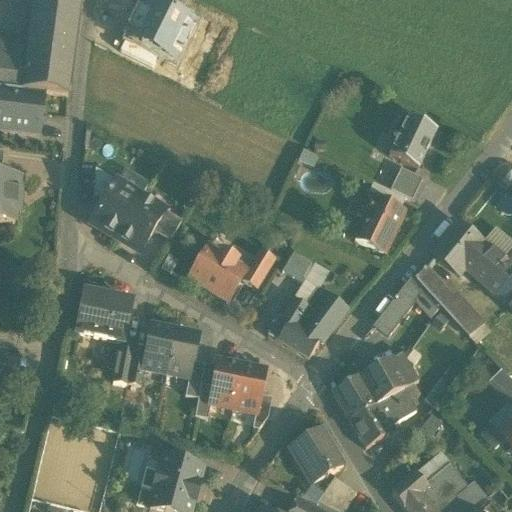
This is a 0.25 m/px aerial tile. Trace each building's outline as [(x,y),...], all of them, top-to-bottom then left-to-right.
[(79,0),(19,0),(33,5),(28,44),(21,94),(42,97),(66,100),(79,0)] [(125,44),(158,60),(176,69),(199,23),(176,11),(173,17),(145,3),(125,44)] [(0,91),(21,94),(28,44),(0,40),(0,91)] [(158,60),(125,44),(119,55),(152,71),(158,60)] [(0,134),(37,138),(42,97),(21,94),(0,91),(0,134)] [(388,161),(417,175),(435,135),(407,121),(406,122),(402,120),(393,138),(398,140),(388,161)] [(303,154),(297,166),(312,173),(318,161),(303,154)] [(115,185),(140,200),(148,186),(123,171),(115,185)] [(93,200),(102,205),(115,185),(95,173),(93,200)] [(389,195),(410,205),(421,184),(399,173),(389,195)] [(0,224),(14,226),(16,199),(20,199),(21,182),(0,181),(0,180),(0,224)] [(89,227),(114,242),(140,200),(115,185),(102,205),(89,227)] [(367,199),(399,214),(404,203),(372,187),(367,199)] [(354,244),(382,258),(395,231),(400,229),(402,224),(401,220),(402,216),(399,214),(367,199),(365,198),(356,218),(365,222),(354,244)] [(165,215),(140,200),(114,242),(139,257),(152,235),(165,215)] [(152,235),(169,246),(181,225),(165,215),(152,235)] [(460,281),(467,271),(484,250),(483,249),(460,230),(436,261),(460,281)] [(511,244),(497,232),(485,247),(505,263),(511,253),(511,244)] [(499,302),(501,301),(500,300),(511,287),(511,268),(505,263),(485,247),(483,249),(484,250),(467,271),(475,278),(476,284),(499,302)] [(210,249),(207,253),(218,260),(221,256),(210,249)] [(189,284),(226,306),(244,276),(233,269),(236,264),(221,256),(218,260),(207,253),(189,284)] [(257,292),(275,263),(260,254),(242,284),(257,292)] [(281,276),(301,288),(303,285),(313,269),(293,256),(281,276)] [(247,271),(236,264),(233,269),(244,276),(247,271)] [(303,285),(317,295),(328,277),(313,269),(303,285)] [(440,312),(441,313),(454,301),(427,272),(417,286),(424,294),(440,312)] [(373,330),(387,341),(416,303),(424,294),(417,286),(411,280),(373,330)] [(301,288),(292,303),(281,323),(277,321),(266,341),(307,364),(318,345),(321,347),(345,315),(317,295),(303,285),(301,288)] [(511,287),(500,300),(501,301),(508,307),(511,311),(511,287)] [(75,339),(122,348),(130,305),(113,302),(114,296),(103,294),(102,300),(84,296),(75,339)] [(416,303),(433,322),(440,312),(424,294),(416,303)] [(458,298),(454,301),(441,313),(470,344),(485,330),(486,328),(458,298)] [(450,325),(440,318),(432,331),(442,338),(450,325)] [(492,337),(485,330),(470,344),(477,351),(492,337)] [(142,375),(165,380),(173,336),(150,331),(145,357),(141,375),(142,375)] [(197,340),(173,336),(165,380),(187,384),(188,384),(192,366),(197,340)] [(132,356),(118,353),(111,388),(126,391),(126,390),(132,356)] [(126,390),(140,393),(142,375),(141,375),(145,357),(133,355),(132,356),(126,390)] [(0,356),(0,396),(8,398),(15,359),(0,356)] [(390,364),(406,393),(413,389),(417,386),(401,358),(390,364)] [(332,398),(348,426),(375,411),(402,395),(406,393),(390,364),(358,382),(358,383),(332,398)] [(184,402),(197,405),(200,390),(204,369),(192,366),(188,384),(187,384),(184,402)] [(209,410),(231,415),(240,371),(216,366),(211,392),(208,410),(209,410)] [(437,386),(447,394),(461,376),(451,368),(437,386)] [(264,375),(240,371),(231,415),(254,419),(255,419),(259,400),(264,375)] [(492,389),(511,409),(511,386),(504,378),(492,389)] [(447,394),(437,386),(422,406),(432,413),(447,394)] [(402,395),(413,413),(419,400),(413,389),(406,393),(402,395)] [(211,392),(200,390),(197,405),(194,422),(207,425),(209,410),(208,410),(211,392)] [(61,394),(57,410),(76,414),(79,398),(61,394)] [(402,395),(375,411),(385,427),(389,424),(392,430),(415,417),(413,413),(402,395)] [(251,434),(257,435),(267,421),(271,403),(259,400),(255,419),(254,419),(251,434)] [(492,431),(500,439),(511,427),(511,413),(507,409),(489,428),(492,431)] [(391,438),(385,427),(375,411),(348,426),(365,454),(391,438)] [(442,429),(430,420),(418,436),(429,445),(442,429)] [(506,445),(511,451),(511,427),(500,439),(506,445)] [(500,439),(492,431),(481,442),(495,456),(506,445),(500,439)] [(311,486),(313,489),(328,479),(341,472),(319,436),(291,453),(311,486)] [(178,467),(201,474),(204,460),(182,454),(178,467)] [(415,478),(424,489),(449,468),(439,457),(415,478)] [(197,489),(201,474),(178,467),(162,463),(158,479),(156,478),(151,497),(153,498),(148,511),(190,511),(191,509),(193,509),(199,489),(197,489)] [(469,492),(449,468),(424,489),(427,493),(420,498),(431,511),(476,511),(488,503),(474,487),(469,492)] [(401,511),(431,511),(420,498),(427,493),(424,489),(415,478),(390,499),(401,511)] [(316,509),(323,511),(345,511),(355,500),(328,479),(313,489),(311,486),(309,489),(311,491),(321,500),(316,509)] [(321,500),(311,491),(300,504),(314,511),(316,509),(321,500)] [(292,511),(314,511),(300,504),(297,503),(292,511)] [(495,511),(488,503),(476,511),(495,511)]
